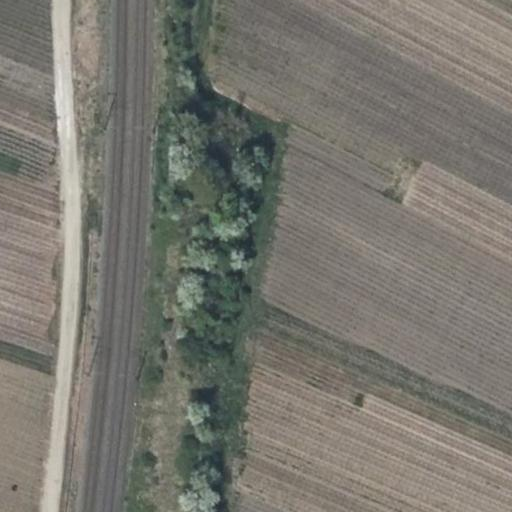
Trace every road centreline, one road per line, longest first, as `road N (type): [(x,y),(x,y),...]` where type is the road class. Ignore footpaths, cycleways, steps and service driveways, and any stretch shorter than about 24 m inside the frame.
road 1 (track): [(204,0),(198,78),(211,94),(246,110),(264,146),(218,511)]
road 2 (track): [(59,0),(69,244),(46,511)]
